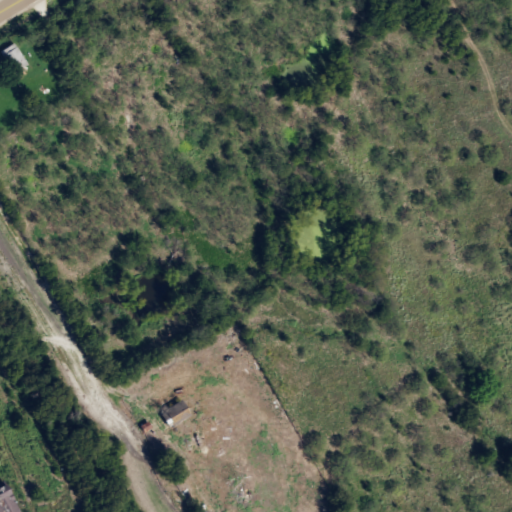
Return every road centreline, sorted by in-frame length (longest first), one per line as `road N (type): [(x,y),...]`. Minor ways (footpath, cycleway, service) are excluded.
road 1 (residential): [(0,207),(119,406),(156,422),(180,417)]
road 2 (residential): [(0,365),(65,471),(65,511)]
